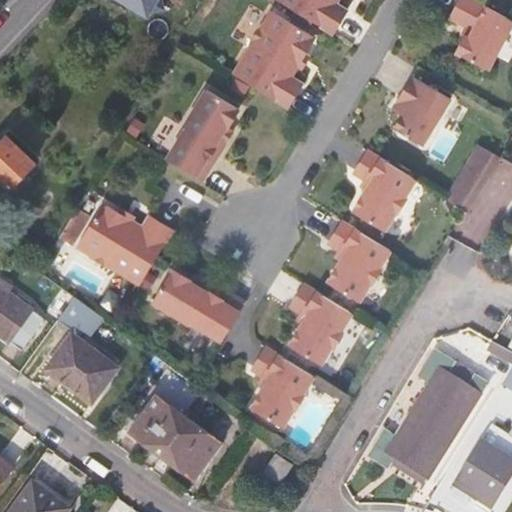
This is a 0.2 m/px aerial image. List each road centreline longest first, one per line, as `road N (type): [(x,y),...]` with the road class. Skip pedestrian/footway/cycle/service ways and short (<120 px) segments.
road 1 (residential): [(311,511),(320,468),(434,290),(494,318)]
road 2 (residential): [(246,226),(284,188),(402,0)]
road 3 (residential): [(172,511),(0,385)]
road 4 (unknown): [(434,290),(511,162)]
